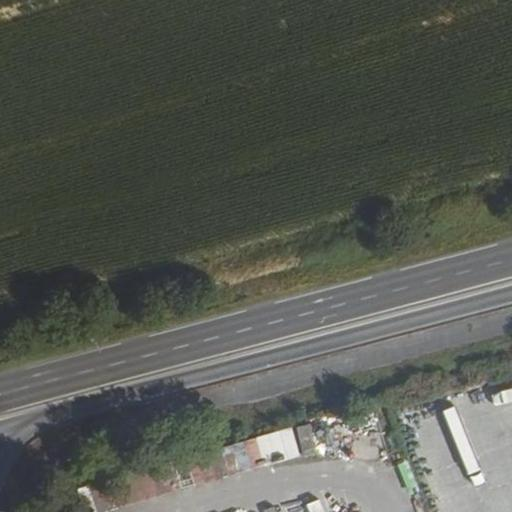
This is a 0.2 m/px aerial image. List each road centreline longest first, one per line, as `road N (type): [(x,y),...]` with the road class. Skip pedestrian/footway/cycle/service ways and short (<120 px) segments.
road 1 (secondary): [(511,245),(0,383)]
road 2 (secondary): [(0,424),(511,291)]
road 3 (unknown): [(412,511),(379,481),(336,474),(193,511)]
